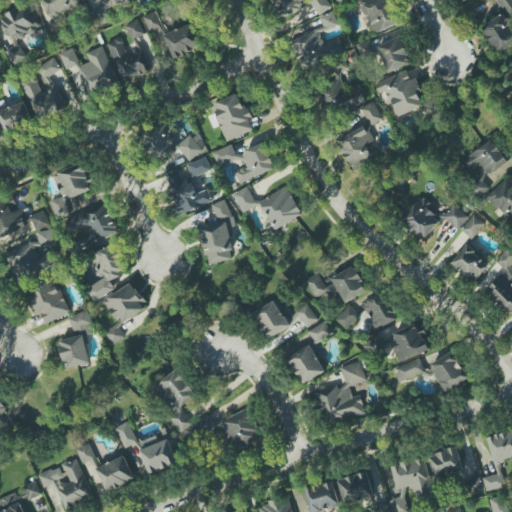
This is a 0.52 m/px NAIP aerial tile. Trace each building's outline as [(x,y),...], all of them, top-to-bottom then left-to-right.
[(41,0),(51,20),(81,4),(79,0),(41,0)] [(107,9),(128,1),(127,0),(98,0),(101,7),(91,11),(97,26),(111,21),(107,9)] [(302,10),(300,2),(305,0),(273,0),(279,18),(302,10)] [(315,0),(311,3),(319,15),(331,7),(326,0),(315,0)] [(359,0),(358,0),(373,35),(400,23),(390,0),(359,0)] [(0,27),(17,62),(26,58),(17,40),(41,28),(29,3),(0,16),(0,27)] [(143,16),(152,38),(165,32),(156,11),(143,16)] [(339,25),(333,11),(320,17),(326,30),(339,25)] [(126,25),(135,48),(126,51),(121,37),(107,43),(123,82),(150,71),(137,38),(145,35),(139,19),(126,25)] [(202,47),(192,23),(164,35),(174,59),(202,47)] [(293,38),(302,66),(344,53),(340,38),(324,43),(320,32),(326,31),(325,28),(293,38)] [(388,74),(412,63),(400,36),(376,47),(388,74)] [(90,96),(119,85),(104,46),(86,53),(90,62),(80,66),(73,48),(60,54),(66,70),(78,65),(90,96)] [(65,111),(52,74),(60,71),(56,59),(39,65),(48,89),(41,91),(38,81),(25,85),(37,120),(65,111)] [(396,117),(425,106),(415,78),(411,80),(407,71),(376,82),(380,94),(387,91),(396,117)] [(253,131),(249,119),(241,94),(212,104),(225,141),(253,131)] [(0,110),(0,121),(6,135),(33,124),(24,101),(0,110)] [(189,161),(207,148),(196,133),(179,145),(164,123),(143,137),(160,162),(179,148),(189,161)] [(469,172),(478,165),(484,174),(471,183),(479,195),(489,189),(483,179),(508,162),(493,139),(461,160),(469,172)] [(232,145),(213,152),(219,168),(244,158),(248,167),(235,172),(240,183),(275,169),(265,143),(236,154),(232,145)] [(188,163),(192,176),(210,171),(206,158),(188,163)] [(62,196),(51,201),(57,217),(70,213),(65,200),(94,189),(84,162),(53,174),(62,196)] [(163,174),(178,214),(213,202),(208,189),(197,193),(191,178),(182,181),(178,169),(163,174)] [(486,197),(505,217),(508,214),(511,218),(511,181),(508,177),(486,197)] [(302,217),(289,187),(255,202),(248,187),(233,193),(242,214),(262,205),(269,222),(265,223),(269,232),(302,217)] [(0,237),(34,226),(30,216),(23,219),(16,197),(0,202),(0,237)] [(423,241),(442,219),(420,199),(400,221),(423,241)] [(213,204),(217,223),(199,228),(208,265),(235,258),(228,228),(234,227),(228,200),(213,204)] [(93,244),(120,232),(106,202),(68,220),(74,232),(85,227),(93,244)] [(458,230),(469,217),(454,205),(443,217),(458,230)] [(50,226),(45,211),(31,215),(36,230),(50,226)] [(470,239),(484,228),(475,217),(461,228),(470,239)] [(37,232),(39,244),(14,248),(19,275),(56,270),(53,253),(38,255),(37,248),(55,245),(52,230),(37,232)] [(96,302),(117,289),(112,282),(128,272),(111,244),(91,257),(104,279),(88,289),(96,302)] [(490,261),(465,244),(451,265),(476,282),(490,261)] [(305,281),(316,301),(327,295),(331,302),(341,296),(346,304),(368,291),(354,265),(332,278),(334,283),(326,287),(318,273),(305,281)] [(71,313),(55,278),(27,291),(38,316),(41,315),(45,324),(71,313)] [(148,308),(133,283),(104,300),(118,324),(105,331),(113,344),(125,337),(118,326),(148,308)] [(399,320),(393,307),(390,305),(387,297),(379,291),(368,296),(356,311),(349,305),(335,320),(346,330),(360,313),(365,311),(368,313),(376,330),(399,320)] [(253,314),(270,339),(290,326),(274,300),(253,314)] [(306,329),(318,321),(307,304),(295,312),(306,329)] [(70,316),(75,337),(59,340),(65,368),(91,363),(84,333),(93,331),(89,312),(70,316)] [(315,343),(332,333),(325,321),(308,332),(315,343)] [(394,348),(399,362),(431,350),(423,331),(419,332),(416,324),(393,332),(398,346),(394,348)] [(326,371),(310,345),(287,358),(303,385),(326,371)] [(469,379),(452,351),(430,365),(447,393),(469,379)] [(395,368),(401,382),(425,372),(428,378),(435,375),(432,367),(425,370),(420,358),(395,368)] [(366,413),(360,395),(353,397),(350,386),(367,381),(360,361),(340,368),(346,385),(338,388),(337,386),(315,393),(325,426),(366,413)] [(154,386),(174,413),(169,417),(181,433),(193,424),(181,408),(197,396),(177,369),(154,386)] [(262,438),(249,408),(212,425),(209,418),(186,428),(192,440),(223,426),(228,437),(217,442),(223,456),(262,438)] [(116,427),(123,448),(137,444),(130,422),(116,427)] [(486,491),(505,487),(499,462),(511,458),(511,431),(488,437),(497,474),(483,477),(486,491)] [(177,464),(169,440),(140,449),(148,474),(177,464)] [(99,465),(88,441),(75,447),(86,471),(99,465)] [(430,454),(434,477),(462,472),(458,449),(430,454)] [(135,480),(124,456),(96,469),(107,493),(135,480)] [(390,466),(396,489),(413,484),(416,497),(431,493),(423,457),(390,466)] [(93,497),(77,458),(61,465),(61,466),(39,475),(44,488),(55,484),(65,509),(93,497)] [(337,479),(343,505),(374,497),(368,472),(337,479)] [(467,494),(481,492),(479,478),(465,481),(467,494)] [(22,487),(28,500),(42,494),(36,481),(22,487)] [(305,489),(310,511),(316,511),(340,506),(333,482),(305,489)] [(0,511),(23,511),(17,493),(0,498),(0,511)] [(391,498),(393,511),(399,511),(408,511),(405,496),(391,498)] [(508,511),(506,496),(492,499),(494,511),(508,511)] [(293,511),(288,497),(260,506),(261,511),(293,511)]
